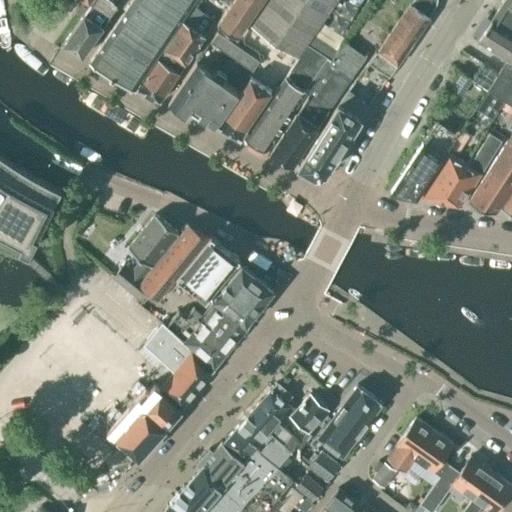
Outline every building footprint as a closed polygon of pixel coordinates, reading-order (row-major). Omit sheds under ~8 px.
[(111,0),(92,0),(62,44),(82,55),(107,20),(117,4),(111,0)] [(134,87),(192,0),(131,0),(90,60),(134,87)] [(237,36),(261,0),(227,0),(231,3),(217,22),(237,36)] [(297,56),(335,0),(267,0),(251,24),(297,56)] [(412,0),(411,3),(428,16),(436,5),(436,0),(412,0)] [(511,0),(502,0),(499,5),(499,6),(491,18),(476,40),(506,59),(486,88),(488,89),(504,100),(511,105),(511,0)] [(378,50),(397,64),(430,17),(428,16),(411,3),(410,3),(378,50)] [(215,19),(194,5),(183,20),(164,47),(185,62),(215,19)] [(252,71),(259,61),(218,32),(211,41),(252,71)] [(344,40),(330,58),(309,88),(308,91),(308,94),(270,151),(293,164),(329,109),(365,55),(344,40)] [(309,88),(330,58),(307,43),(243,137),(266,149),(306,89),(307,84),(309,88)] [(185,62),(164,47),(137,88),(159,100),(179,71),(165,61),(170,53),(185,63),(185,62)] [(376,52),(369,62),(389,76),(396,66),(376,52)] [(214,126),(238,91),(196,62),(168,102),(185,114),(189,108),(214,126)] [(270,90),(250,76),(217,123),(240,135),(270,90)] [(488,89),(476,108),(493,118),(504,100),(488,89)] [(337,154),(360,117),(338,103),(298,165),(314,175),(325,172),(337,154)] [(457,133),(437,120),(423,143),(422,143),(390,191),(416,196),(457,133)] [(454,151),(459,150),(470,135),(462,129),(449,147),(454,151)] [(489,132),(468,164),(442,201),(460,205),(502,140),(489,132)] [(511,133),(468,200),(495,211),(511,185),(511,133)] [(417,196),(442,201),(468,164),(447,150),(417,196)] [(0,229),(21,241),(18,246),(29,252),(61,188),(32,172),(6,156),(0,152),(0,229)] [(511,188),(500,207),(511,211),(511,188)] [(138,284),(141,279),(140,278),(177,231),(154,213),(127,247),(141,258),(131,270),(123,264),(112,278),(142,301),(148,293),(138,284)] [(188,222),(141,279),(138,284),(148,293),(157,300),(210,235),(188,222)] [(190,289),(225,247),(210,235),(176,278),(190,289)] [(225,247),(190,289),(205,301),(240,259),(225,247)] [(213,366),(248,324),(248,323),(246,322),(273,288),(241,263),(213,297),(217,300),(184,340),(213,366)] [(181,407),(188,397),(213,367),(180,338),(161,322),(143,343),(175,370),(159,388),(181,407)] [(144,344),(120,372),(150,398),(174,369),(144,344)] [(290,412),(291,412),(295,408),(286,400),(291,394),(276,380),(242,419),(263,436),(277,421),(287,409),(290,412)] [(384,403),(357,382),(315,436),(342,457),(384,403)] [(138,455),(163,427),(180,408),(159,388),(143,407),(140,404),(113,433),(138,455)] [(306,432),(327,408),(310,392),(289,416),(306,432)] [(414,457),(434,429),(416,416),(396,443),(397,444),(387,457),(405,470),(414,457)] [(283,443),(291,434),(277,421),(263,436),(242,419),(223,441),(245,459),(256,446),(277,465),(291,449),(283,443)] [(430,510),(450,483),(459,470),(441,457),(452,442),(434,429),(414,457),(433,471),(434,470),(439,474),(419,502),(430,510)] [(199,511),(222,486),(244,460),(221,441),(213,451),(209,447),(196,463),(199,466),(159,511),(199,511)] [(202,509),(204,511),(235,511),(277,465),(256,446),(245,459),(244,460),(222,486),(202,509)] [(339,463),(321,449),(308,466),(326,480),(339,463)] [(450,483),(471,498),(491,470),(470,455),(459,470),(450,483)] [(383,487),(396,469),(384,460),(371,478),(383,487)] [(277,465),(235,511),(268,511),(274,506),(282,497),(278,494),(292,478),(277,465)] [(511,484),(491,470),(471,498),(462,511),(464,511),(475,511),(481,505),(490,511),(493,511),(511,485),(511,484)] [(321,486),(305,473),(294,486),(310,500),(321,486)] [(352,511),(360,503),(338,486),(321,508),(325,511),(352,511)] [(274,506),(268,511),(284,511),(296,498),(288,490),(282,497),(274,506)]
